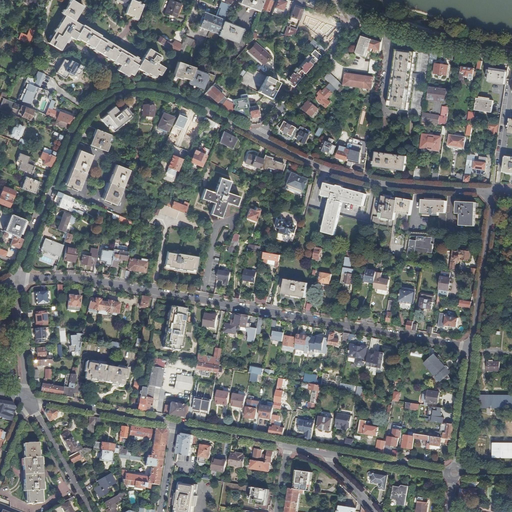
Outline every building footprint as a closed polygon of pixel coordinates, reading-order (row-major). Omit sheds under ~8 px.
[(40,2),(36,0),(29,0),(28,4),(37,8),(40,2)] [(133,18),(137,20),(141,11),(143,5),(131,0),(128,6),(126,14),(133,17),(133,18)] [(182,5),(170,0),(165,14),(177,18),(182,5)] [(260,12),(264,0),(241,0),(240,4),(249,8),(248,9),(251,10),(251,9),(260,12)] [(267,0),(264,0),(261,9),(269,12),(273,2),(267,0)] [(282,1),(282,0),(277,0),(272,13),(276,15),(277,14),(278,14),(279,11),(283,12),(287,2),(282,1)] [(155,66),(160,57),(143,46),(138,53),(110,36),(107,42),(100,38),(101,36),(83,26),(82,27),(74,22),(83,8),(71,1),(65,11),(64,10),(61,15),(64,17),(48,44),(60,51),(69,37),(74,41),(76,38),(93,48),(93,50),(120,66),(117,71),(128,77),(130,74),(133,76),(137,69),(147,75),(148,74),(155,78),(157,74),(160,76),(163,71),(155,66)] [(224,21),(230,6),(221,2),(219,8),(221,9),(218,18),(224,21)] [(299,21),(304,9),(295,6),(290,21),(296,23),(297,20),(299,21)] [(224,21),(218,18),(207,14),(201,28),(209,32),(218,35),(223,22),(224,21)] [(311,26),(310,30),(322,33),(321,36),(328,38),(331,26),(329,25),(329,23),(313,18),(313,16),(309,14),(306,24),(311,26)] [(242,29),(223,22),(218,35),(218,36),(237,43),(242,29)] [(209,32),(201,28),(198,27),(197,27),(195,33),(207,38),(207,37),(209,32)] [(296,30),(289,27),(286,34),(285,37),(294,36),(296,30)] [(285,37),(286,34),(274,29),(270,39),(277,38),(285,37)] [(30,45),(32,38),(35,31),(30,30),(27,37),(21,34),(19,40),(24,43),(28,44),(30,45)] [(218,36),(218,35),(209,32),(207,37),(216,41),(218,36)] [(196,41),(185,37),(182,45),(179,51),(183,53),(186,45),(194,48),(196,41)] [(381,52),(382,44),(362,37),(357,54),(365,57),(367,51),(371,52),(372,50),(374,50),(373,53),(376,54),(377,51),(381,52)] [(179,51),(182,45),(174,42),(173,46),(165,39),(164,41),(159,38),(156,42),(164,47),(172,52),(179,53),(179,51)] [(309,68),(324,51),(312,40),(310,42),(312,43),(311,44),(314,46),(315,47),(312,51),(313,52),(311,54),(311,55),(310,57),(308,56),(305,58),(307,60),(298,70),(296,69),(294,71),(296,73),(294,75),(293,75),(290,78),(289,77),(286,80),(293,86),(300,79),(309,68)] [(271,57),(256,44),(249,52),(257,58),(256,59),(264,65),(271,57)] [(416,53),(397,51),(389,109),(408,111),(416,53)] [(453,63),(454,56),(447,54),(446,57),(447,59),(450,61),(453,63)] [(82,67),(71,61),(70,63),(64,60),(56,74),(61,76),(61,77),(65,79),(66,79),(68,76),(71,77),(73,77),(74,77),(77,77),(77,75),(79,75),(80,72),(80,71),(82,67)] [(371,60),(369,74),(377,75),(378,61),(371,60)] [(178,64),(173,77),(182,80),(182,79),(183,77),(186,78),(185,80),(190,81),(194,69),(178,64)] [(449,67),(436,65),(434,74),(439,75),(439,76),(443,77),(444,76),(444,75),(448,76),(449,67)] [(475,69),(462,67),(461,73),(460,73),(459,78),(460,79),(463,80),(465,79),(465,77),(469,78),(469,80),(473,81),(474,78),(473,78),(474,74),(475,74),(475,72),(474,72),(475,69)] [(190,81),(188,85),(202,90),(208,74),(195,68),(194,69),(190,81)] [(506,85),(507,73),(490,71),(489,83),(506,85)] [(36,80),(43,82),(45,76),(38,72),(35,79),(36,80)] [(247,72),(239,83),(247,87),(253,76),(247,72)] [(330,74),(325,79),(331,84),(336,89),(340,93),(343,91),(338,86),(340,83),(330,74)] [(373,84),(373,79),(346,75),(344,86),(366,89),(370,90),(370,93),(371,93),(373,84)] [(258,93),(271,99),(279,84),(266,77),(259,92),(258,91),(258,93)] [(40,89),(43,82),(36,80),(34,85),(25,82),(18,101),(31,106),(33,99),(35,100),(36,97),(35,97),(35,96),(36,96),(37,93),(36,93),(38,88),(40,89)] [(336,89),(331,84),(323,92),(322,91),(319,95),(320,96),(317,100),(320,103),(327,108),(331,103),(327,100),(336,89)] [(217,104),(215,106),(220,109),(225,101),(226,100),(212,87),(206,94),(217,104)] [(448,91),(430,88),(428,100),(447,103),(448,91)] [(493,101),(477,98),(475,110),(492,113),(493,101)] [(6,100),(4,99),(0,108),(0,110),(2,112),(10,115),(11,115),(13,108),(17,110),(18,107),(21,108),(20,111),(24,112),(22,118),(29,121),(33,111),(6,100)] [(225,101),(220,109),(231,114),(235,106),(225,101)] [(316,107),(309,102),(303,109),(313,117),(319,110),(316,107)] [(155,106),(143,105),(142,116),(154,117),(155,106)] [(248,108),(250,120),(260,118),(258,107),(248,108)] [(120,113),(116,108),(108,114),(103,118),(109,126),(114,132),(132,117),(131,116),(125,109),(120,113)] [(57,120),(70,125),(74,118),(60,113),(59,113),(48,109),(45,116),(57,120)] [(0,117),(8,121),(10,115),(2,112),(0,116),(0,117)] [(168,130),(173,118),(174,116),(164,112),(163,114),(159,125),(162,127),(162,128),(168,130)] [(440,117),(423,114),(422,122),(441,126),(442,122),(439,121),(440,117)] [(204,117),(200,115),(196,123),(201,125),(202,124),(204,117)] [(216,123),(204,117),(202,124),(213,129),(214,127),(216,123)] [(68,129),(70,125),(57,120),(56,124),(68,129)] [(290,139),(294,141),(295,139),(300,131),(285,123),(281,131),(284,133),(283,135),(287,137),(288,135),(292,137),(290,139)] [(491,134),(498,134),(498,123),(487,123),(486,130),(491,130),(491,134)] [(24,127),(19,125),(17,128),(15,127),(14,127),(13,128),(10,136),(14,137),(13,139),(17,140),(18,140),(19,137),(20,138),(24,127)] [(300,131),(295,139),(302,142),(301,143),(306,145),(310,136),(306,134),(307,131),(301,128),(300,131)] [(98,130),(96,130),(89,146),(91,147),(98,130)] [(108,144),(111,136),(98,130),(91,147),(105,152),(108,144)] [(62,141),(64,136),(54,132),(53,135),(58,137),(57,139),(62,141)] [(237,140),(223,133),(219,142),(232,149),(237,140)] [(441,138),(424,136),(422,149),(440,151),(441,138)] [(466,138),(450,136),(449,146),(465,149),(466,138)] [(329,154),(333,155),(337,147),(333,146),(335,141),(331,139),(329,144),(325,143),(321,152),(326,153),(326,152),(329,154)] [(349,163),(352,150),(354,145),(349,144),(347,149),(342,147),(340,152),(338,160),(344,162),(345,161),(349,163)] [(206,156),(207,157),(209,150),(204,148),(202,149),(200,154),(195,152),(191,162),(201,167),(206,156)] [(347,168),(351,170),(351,169),(352,168),(357,151),(352,150),(349,163),(347,168)] [(79,151),(72,169),(86,174),(93,155),(92,155),(91,156),(79,151)] [(51,168),(55,158),(46,154),(42,153),(41,156),(43,157),(42,160),(44,161),(43,165),(51,168)] [(408,158),(377,154),(376,163),(375,163),(374,166),(375,166),(375,168),(406,172),(408,158)] [(33,171),(34,167),(27,164),(30,158),(20,155),(17,162),(21,163),(18,170),(24,173),(31,175),(32,174),(31,173),(31,171),(32,172),(33,171)] [(260,169),(263,160),(249,155),(245,164),(260,169)] [(271,158),(265,156),(263,160),(260,169),(266,171),(267,168),(282,173),(284,165),(271,160),(271,158)] [(182,160),(172,157),(168,168),(177,171),(182,160)] [(511,174),(511,158),(505,158),(503,173),(511,174)] [(468,160),(464,183),(470,183),(471,171),(473,172),(473,169),(486,171),(487,163),(468,160)] [(116,166),(109,183),(123,188),(130,171),(116,166)] [(86,174),(72,169),(66,186),(70,188),(70,189),(71,189),(71,188),(79,191),(83,182),(86,174)] [(491,184),(493,170),(490,169),(489,169),(488,174),(488,180),(485,180),(484,180),(484,183),(485,184),(491,184)] [(307,178),(286,170),(285,172),(290,174),(290,173),(296,175),(295,176),(301,178),(301,177),(307,180),(307,178)] [(34,172),(33,171),(32,172),(31,171),(31,173),(32,174),(31,175),(24,173),(23,176),(25,177),(32,180),(35,172),(34,172)] [(302,192),(307,180),(301,177),(301,178),(295,176),(296,175),(290,173),(290,174),(286,185),(301,191),(302,192)] [(34,195),(39,182),(32,180),(25,177),(20,189),(34,195)] [(230,182),(220,178),(215,193),(204,190),(201,199),(214,204),(210,215),(221,218),(226,203),(236,207),(239,197),(227,193),(230,182)] [(123,190),(123,189),(123,188),(109,183),(103,201),(116,206),(117,203),(118,203),(123,190)] [(328,213),(307,207),(306,214),(326,219),(323,233),(334,236),(338,222),(370,231),(371,224),(340,216),(343,203),(342,203),(342,201),(363,207),(366,195),(325,184),(324,191),(323,190),(322,192),(323,192),(322,196),(332,199),(332,200),(331,200),(328,213)] [(300,195),(301,191),(286,185),(284,188),(300,195)] [(1,195),(12,200),(15,192),(3,188),(1,195)] [(62,199),(58,207),(67,211),(72,198),(58,192),(56,196),(62,199)] [(0,203),(9,207),(12,200),(1,195),(0,196),(0,203)] [(396,214),(398,200),(383,197),(379,219),(395,221),(396,214)] [(413,201),(398,199),(398,200),(396,214),(411,216),(413,201)] [(185,207),(169,201),(166,207),(185,214),(189,206),(186,204),(185,207)] [(446,214),(447,202),(423,201),(422,214),(432,214),(432,216),(439,216),(440,213),(446,214)] [(457,203),(457,215),(461,215),(460,227),(475,227),(476,204),(457,203)] [(200,220),(185,214),(166,207),(162,205),(160,209),(159,212),(197,227),(200,220)] [(260,211),(256,209),(255,212),(249,210),(246,219),(256,223),(260,211)] [(64,213),(57,230),(64,232),(68,222),(71,224),(73,217),(70,216),(64,213)] [(447,214),(446,214),(440,213),(439,216),(438,234),(446,234),(447,214)] [(19,238),(25,221),(11,215),(5,232),(6,233),(14,236),(19,238)] [(119,220),(118,223),(133,226),(134,223),(119,217),(119,220)] [(294,226),(289,224),(288,226),(282,225),(283,223),(277,221),(275,228),(278,229),(277,233),(288,236),(289,233),(292,234),(294,226)] [(73,236),(67,233),(64,242),(70,244),(73,236)] [(19,249),(23,240),(19,238),(14,236),(12,240),(10,246),(19,249)] [(435,238),(411,236),(408,253),(432,258),(435,238)] [(118,258),(127,260),(129,251),(118,249),(119,239),(116,239),(114,250),(111,265),(116,266),(118,258)] [(41,250),(59,257),(63,246),(58,244),(57,246),(44,241),(41,250)] [(77,251),(65,248),(63,261),(68,262),(68,261),(75,262),(77,251)] [(92,262),(95,263),(98,249),(91,248),(90,252),(92,252),(91,256),(83,254),(81,263),(91,265),(92,262)] [(316,248),(313,260),(319,261),(322,249),(316,248)] [(105,264),(111,265),(114,250),(108,249),(108,250),(102,249),(100,260),(106,261),(105,264)] [(177,254),(167,252),(165,265),(169,266),(168,267),(174,268),(174,269),(185,271),(186,270),(192,271),(192,270),(195,270),(198,257),(183,254),(182,255),(180,254),(180,251),(178,250),(177,254)] [(259,252),(248,251),(247,256),(264,259),(265,253),(259,252)] [(451,271),(457,272),(458,270),(457,269),(455,269),(456,264),(459,264),(460,261),(462,261),(464,261),(464,262),(467,262),(469,262),(470,252),(463,251),(463,252),(458,251),(458,253),(454,252),(451,271)] [(276,265),(279,266),(281,256),(280,256),(265,253),(264,259),(277,262),(276,265)] [(137,260),(135,270),(145,271),(147,259),(141,257),(140,260),(137,260)] [(128,268),(135,270),(137,260),(130,258),(128,268)] [(374,289),(388,292),(390,281),(382,279),(383,269),(385,259),(380,258),(377,272),(375,283),(374,289)] [(344,268),(341,283),(345,284),(343,289),(351,290),(353,276),(350,275),(348,275),(349,267),(345,266),(344,268)] [(245,270),(243,281),(255,283),(257,273),(245,270)] [(360,281),(375,283),(377,272),(363,270),(360,281)] [(224,285),(229,286),(231,273),(219,271),(218,280),(222,281),(224,283),(224,285)] [(440,298),(449,299),(449,296),(448,295),(450,280),(450,279),(451,274),(442,272),(442,274),(441,278),(438,298),(440,298)] [(332,275),(321,274),(320,283),(319,286),(321,289),(326,289),(329,287),(329,285),(330,285),(332,275)] [(283,295),(306,299),(309,284),(286,280),(283,295)] [(416,293),(401,290),(399,302),(413,305),(416,293)] [(46,292),(35,293),(36,306),(47,305),(46,292)] [(263,303),(266,303),(268,297),(257,295),(256,302),(263,303)] [(434,297),(422,295),(420,308),(432,310),(434,297)] [(80,298),(69,297),(68,311),(79,312),(80,298)] [(149,299),(142,298),(140,308),(147,309),(149,299)] [(96,300),(90,299),(88,310),(98,312),(98,314),(102,315),(104,303),(100,303),(101,301),(96,300)] [(387,325),(391,326),(395,301),(390,300),(388,312),(387,322),(388,322),(387,325)] [(471,309),(472,303),(461,301),(460,307),(471,309)] [(108,304),(104,303),(102,315),(101,317),(106,318),(106,313),(111,314),(111,313),(112,313),(112,315),(113,316),(114,316),(115,316),(116,315),(116,314),(118,314),(120,305),(113,303),(108,302),(108,304)] [(185,310),(165,307),(164,314),(163,313),(162,319),(163,319),(160,336),(159,335),(158,341),(159,341),(158,348),(177,352),(178,348),(181,348),(183,340),(182,339),(185,323),(186,323),(187,314),(184,314),(185,310)] [(216,328),(218,315),(205,312),(203,326),(216,328)] [(368,322),(376,323),(377,314),(369,312),(369,314),(368,322)] [(45,313),(35,314),(36,326),(46,325),(45,313)] [(447,315),(441,314),(438,327),(444,328),(445,326),(457,328),(459,319),(447,317),(447,315)] [(233,326),(226,325),(224,333),(236,335),(237,330),(241,331),(243,316),(238,315),(236,322),(233,321),(233,326)] [(250,317),(243,316),(241,331),(249,333),(250,329),(251,330),(251,328),(251,324),(248,324),(250,317)] [(44,329),(35,330),(36,344),(46,344),(44,329)] [(283,343),(285,333),(274,331),(272,341),(283,343)] [(335,332),(331,331),(330,340),(329,345),(338,346),(339,341),(334,340),(335,332)] [(308,337),(298,335),(295,350),(305,352),(305,354),(309,354),(309,351),(312,338),(311,338),(310,339),(308,338),(308,337)] [(74,355),(75,358),(79,358),(82,344),(77,343),(77,336),(70,337),(71,347),(76,347),(74,355)] [(296,338),(285,336),(284,346),(289,347),(289,348),(292,349),(292,347),(295,348),(296,338)] [(318,339),(312,338),(309,351),(323,354),(323,351),(328,352),(329,345),(330,340),(318,337),(318,339)] [(367,348),(357,346),(356,347),(351,346),(350,351),(350,353),(349,357),(357,358),(356,363),(358,366),(362,366),(364,365),(367,348)] [(32,359),(32,362),(52,360),(51,357),(46,357),(44,349),(37,349),(37,358),(32,359)] [(207,358),(198,356),(196,364),(218,368),(221,350),(215,349),(214,359),(210,358),(211,358),(207,357),(207,358)] [(376,355),(370,354),(367,368),(368,368),(369,367),(382,369),(385,354),(377,353),(376,355)] [(430,359),(431,364),(432,369),(434,375),(436,380),(437,383),(443,381),(444,382),(450,379),(450,380),(451,380),(449,375),(450,373),(448,371),(449,370),(449,369),(449,368),(448,367),(447,367),(446,367),(445,367),(442,364),(443,364),(445,363),(442,359),(440,355),(439,356),(437,358),(431,359),(430,359)] [(143,412),(149,413),(149,407),(151,407),(153,398),(155,388),(160,389),(165,362),(153,359),(148,387),(147,387),(147,389),(143,412)] [(166,359),(165,367),(195,372),(195,370),(196,364),(166,359)] [(431,364),(430,359),(424,365),(434,375),(432,369),(431,364)] [(127,366),(88,360),(88,364),(86,364),(84,372),(86,373),(85,379),(90,380),(90,382),(97,383),(97,380),(112,382),(111,386),(118,387),(118,385),(122,386),(123,386),(124,385),(125,379),(127,380),(128,371),(126,371),(127,366)] [(499,362),(487,362),(487,372),(499,372),(499,362)] [(217,374),(218,368),(196,364),(195,370),(203,371),(202,377),(209,378),(210,373),(217,374)] [(251,367),(250,374),(251,374),(259,375),(263,376),(263,374),(264,370),(251,367)] [(251,374),(250,381),(257,383),(259,375),(251,374)] [(305,374),(305,378),(304,383),(322,387),(322,382),(317,381),(318,376),(305,374)] [(67,398),(71,399),(76,376),(74,376),(72,376),(66,375),(64,387),(63,389),(62,397),(67,398)] [(342,384),(342,378),(339,377),(338,383),(328,381),(329,376),(324,375),(322,382),(322,387),(340,390),(342,384)] [(175,389),(191,392),(194,379),(177,376),(175,389)] [(274,409),(281,410),(282,405),(279,404),(279,403),(282,403),(284,392),(282,392),(283,387),(284,387),(285,380),(279,379),(278,385),(274,409)] [(304,383),(302,383),(301,388),(305,388),(305,389),(313,390),(311,404),(315,404),(316,401),(319,402),(322,387),(304,383)] [(41,393),(62,397),(63,389),(62,389),(45,386),(44,386),(43,386),(42,389),(41,393)] [(138,411),(143,412),(147,389),(141,388),(138,411)] [(228,406),(230,393),(218,391),(216,403),(228,406)] [(401,393),(395,392),(393,401),(399,402),(401,393)] [(427,403),(438,404),(439,404),(440,393),(429,392),(428,398),(427,403)] [(231,406),(245,409),(247,397),(233,394),(231,406)] [(194,411),(202,413),(205,399),(197,397),(194,411)] [(511,409),(511,397),(479,397),(479,409),(488,409),(488,414),(491,414),(491,409),(511,409)] [(212,400),(205,399),(202,413),(210,414),(212,400)] [(0,418),(11,422),(16,409),(12,404),(6,403),(0,401),(0,418)] [(254,402),(249,401),(245,418),(256,420),(259,403),(254,402)] [(170,417),(187,419),(188,412),(189,407),(170,404),(167,404),(167,407),(165,406),(164,415),(170,417)] [(272,420),(273,416),(274,409),(261,407),(259,417),(272,420)] [(56,419),(57,412),(46,410),(45,410),(44,412),(44,413),(49,422),(56,419)] [(338,414),(336,425),(344,427),(344,429),(345,430),(348,431),(349,429),(350,430),(352,417),(338,414)] [(272,435),(283,437),(285,429),(280,428),(274,427),(275,420),(280,421),(281,418),(275,417),(275,416),(273,416),(272,420),(269,434),(272,435)] [(333,419),(320,417),(318,430),(331,432),(333,419)] [(306,441),(312,442),(315,424),(300,421),(296,421),(294,432),(307,435),(306,441)] [(367,422),(361,421),(359,434),(377,437),(379,428),(366,426),(367,422)] [(453,433),(454,425),(449,425),(444,424),(443,427),(447,428),(447,431),(446,431),(446,433),(447,433),(446,439),(452,440),(453,433)] [(128,428),(121,427),(120,430),(119,438),(126,439),(128,428)] [(150,439),(151,431),(131,427),(129,436),(150,439)] [(400,447),(399,447),(402,435),(403,428),(399,428),(398,431),(394,430),(393,438),(389,437),(388,445),(398,447),(400,447)] [(160,430),(155,429),(153,445),(150,457),(148,456),(147,459),(162,461),(166,433),(164,430),(160,430)] [(73,452),(74,454),(80,451),(82,450),(80,447),(77,449),(68,433),(61,437),(71,453),(73,452)] [(191,456),(194,436),(184,434),(181,436),(178,454),(191,456)] [(413,450),(414,439),(415,437),(409,436),(402,435),(399,447),(403,447),(402,448),(413,450)] [(428,450),(431,450),(431,446),(432,437),(415,435),(415,437),(414,439),(424,441),(423,447),(428,447),(428,450)] [(442,443),(442,439),(432,437),(431,446),(440,447),(441,447),(442,443)] [(345,448),(353,449),(354,441),(346,439),(345,448)] [(117,454),(118,450),(113,449),(114,446),(93,443),(93,450),(95,450),(100,451),(113,453),(117,454)] [(39,459),(38,444),(24,445),(25,459),(23,460),(25,493),(27,492),(28,505),(33,505),(33,506),(35,506),(35,505),(42,504),(42,492),(44,492),(42,459),(39,459)] [(511,444),(493,444),(493,460),(511,459),(511,444)] [(212,447),(201,445),(198,463),(206,464),(206,458),(210,459),(212,447)] [(126,455),(126,453),(124,452),(123,454),(120,453),(121,447),(118,446),(118,450),(117,454),(118,454),(126,455)] [(80,451),(83,457),(95,450),(93,450),(84,449),(82,450),(80,451)] [(74,454),(68,457),(72,464),(83,457),(80,451),(74,454)] [(113,453),(100,451),(98,461),(111,463),(113,453)] [(268,456),(263,455),(261,462),(271,464),(271,463),(272,463),(274,452),(269,451),(268,456)] [(236,455),(231,454),(229,465),(239,467),(239,465),(244,466),(245,460),(246,458),(243,457),(243,455),(237,454),(236,455)] [(162,461),(147,459),(146,467),(151,468),(150,471),(149,470),(149,472),(150,472),(150,473),(149,473),(149,474),(149,475),(150,475),(149,477),(148,478),(125,474),(126,471),(120,471),(122,480),(150,485),(158,486),(160,473),(162,461)] [(227,461),(214,459),(212,470),(224,473),(227,461)] [(269,472),(271,464),(261,462),(252,461),(251,469),(269,472)] [(86,462),(75,470),(77,473),(88,466),(86,462)] [(308,492),(311,473),(299,471),(296,490),(304,491),(308,492)] [(378,489),(385,490),(387,476),(372,473),(370,483),(379,485),(378,489)] [(110,474),(97,481),(99,486),(94,489),(99,499),(109,493),(107,489),(115,484),(110,474)] [(149,488),(150,485),(122,480),(123,484),(125,485),(130,486),(130,485),(131,485),(131,486),(133,486),(134,486),(134,489),(143,490),(143,488),(148,489),(149,489),(149,488)] [(196,496),(198,486),(183,483),(181,491),(180,491),(179,494),(182,495),(181,501),(178,500),(178,501),(181,502),(180,504),(178,503),(177,509),(178,510),(177,511),(193,511),(194,507),(196,507),(197,496),(196,496)] [(400,487),(400,488),(399,490),(397,492),(393,491),(391,499),(395,500),(397,502),(396,505),(405,506),(408,487),(402,486),(400,487)] [(266,506),(269,490),(252,487),(252,488),(253,489),(251,503),(266,506)] [(468,491),(460,489),(458,502),(460,502),(471,504),(476,500),(478,500),(482,505),(485,502),(481,498),(482,495),(479,495),(479,490),(481,491),(481,488),(478,487),(478,490),(469,489),(468,491)] [(287,501),(285,511),(296,511),(300,494),(304,494),(304,491),(296,490),(294,489),(289,489),(287,501)] [(124,492),(104,503),(106,508),(107,508),(108,509),(105,511),(115,511),(113,508),(114,507),(113,505),(122,500),(121,498),(122,498),(121,497),(125,495),(124,492)] [(427,511),(428,505),(429,499),(419,498),(418,507),(417,506),(416,511),(427,511)] [(68,503),(66,501),(60,505),(61,507),(63,511),(72,511),(68,503)]
